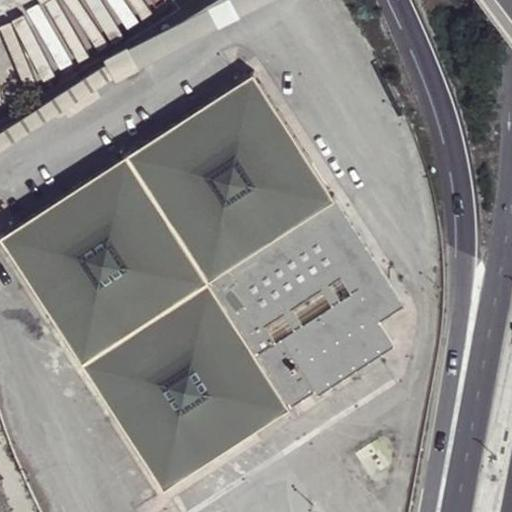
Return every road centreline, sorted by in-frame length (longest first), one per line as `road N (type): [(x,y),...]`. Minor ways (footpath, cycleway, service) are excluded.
road 1 (motorway): [(402,0),(446,108),(467,218),(465,300),(429,511)]
road 2 (primary): [(511,174),(457,511)]
